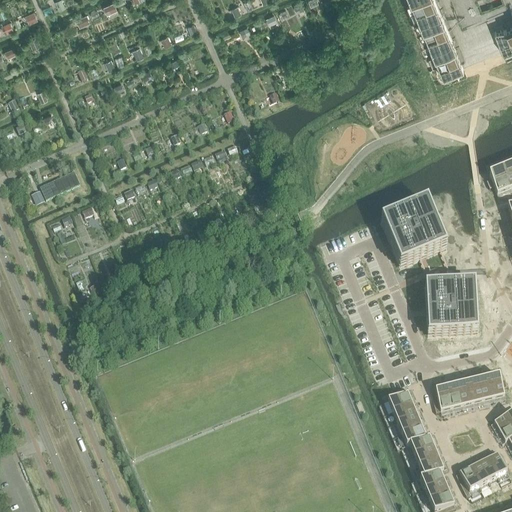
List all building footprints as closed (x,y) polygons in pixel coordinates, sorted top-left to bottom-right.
[(61,0),(59,0),(55,2),(59,10),(65,8),(61,0)] [(511,0),(411,0),(442,78),(463,69),(502,53),(511,49),(511,0)] [(113,4),(103,8),(107,15),(116,11),(113,4)] [(301,4),(294,7),(296,13),(304,10),(301,4)] [(237,7),(232,9),(235,17),(240,14),(237,7)] [(34,13),(26,16),(30,24),(37,20),(34,13)] [(86,16),(77,20),(80,28),(90,23),(86,16)] [(274,16),(266,19),(269,25),(276,22),(274,16)] [(10,23),(2,26),(5,34),(13,30),(10,23)] [(193,25),(188,27),(191,36),(197,33),(193,25)] [(247,28),(240,31),(242,37),(249,34),(247,28)] [(37,37),(29,41),(32,50),(41,46),(37,37)] [(167,37),(162,40),(165,47),(171,44),(167,37)] [(13,48),(5,52),(7,58),(16,54),(13,48)] [(139,49),(134,51),(137,60),(143,57),(139,49)] [(111,61),(105,63),(109,72),(115,69),(111,61)] [(176,61),(169,64),(172,69),(178,66),(176,61)] [(149,72),(141,76),(144,82),(152,78),(149,72)] [(84,73),(78,75),(82,83),(87,81),(84,73)] [(121,84),(114,88),(116,93),(123,90),(121,84)] [(276,96),(270,98),(273,106),(279,103),(276,96)] [(230,114),(224,117),(227,124),(233,122),(230,114)] [(51,115),(44,118),(46,124),(54,121),(51,115)] [(204,127),(198,129),(201,136),(207,134),(204,127)] [(23,128),(15,132),(18,138),(26,134),(23,128)] [(177,138),(171,140),(175,148),(180,145),(177,138)] [(247,143),(238,148),(240,153),(249,149),(247,143)] [(150,149),(145,152),(148,159),(154,156),(150,149)] [(224,152),(215,156),(217,161),(226,158),(224,152)] [(123,161),(117,164),(120,172),(126,169),(123,161)] [(199,164),(191,167),(194,173),(202,169),(199,164)] [(511,168),(502,173),(511,193),(511,192),(511,168)] [(178,173),(170,177),(172,182),(180,179),(178,173)] [(491,182),(485,185),(490,193),(494,191),(497,198),(511,193),(502,173),(488,178),(491,182)] [(74,175),(40,190),(46,204),(80,188),(74,175)] [(155,183),(147,186),(150,192),(157,188),(155,183)] [(132,193),(124,196),(126,202),(134,199),(132,193)] [(37,207),(43,204),(40,196),(34,199),(37,207)] [(276,206),(269,210),(273,219),(280,216),(276,206)] [(390,229),(383,232),(389,246),(391,251),(397,266),(404,263),(407,269),(419,264),(420,263),(426,261),(440,255),(438,249),(444,246),(430,212),(423,215),(420,209),(387,222),(390,229)] [(91,211),(83,214),(85,220),(93,217),(91,211)] [(252,218),(246,221),(250,228),(255,226),(252,218)] [(70,219),(62,223),(64,229),(72,225),(70,219)] [(240,220),(233,223),(236,231),(243,229),(240,220)] [(230,227),(224,229),(227,238),(233,236),(230,227)] [(217,234),(211,236),(215,245),(220,242),(217,234)] [(206,239),(201,241),(205,248),(210,246),(206,239)] [(184,248),(178,251),(181,259),(188,256),(184,248)] [(161,259),(155,261),(159,270),(164,267),(161,259)] [(425,296),(427,332),(434,332),(434,339),(470,337),(470,329),(477,329),(475,294),(468,294),(467,286),(431,288),(431,295),(425,296)] [(98,287),(91,290),(94,297),(101,294),(98,287)] [(480,380),(477,381),(477,382),(483,405),(494,403),(488,382),(488,379),(480,381),(480,380)] [(499,379),(488,382),(494,403),(504,400),(499,379)] [(469,383),(466,383),(466,385),(467,387),(472,408),(483,405),(477,382),(469,384),(469,383)] [(466,387),(457,390),(462,411),(472,408),(467,387),(466,387)] [(438,390),(434,391),(435,392),(436,397),(437,401),(438,406),(439,411),(440,416),(452,413),(446,392),(446,390),(438,392),(438,390)] [(457,390),(446,392),(452,413),(462,411),(457,390)] [(389,404),(388,405),(392,416),(412,408),(407,396),(403,398),(398,400),(394,402),(389,404)] [(412,408),(392,416),(396,426),(396,427),(394,428),(395,428),(417,419),(412,408)] [(498,424),(494,427),(499,437),(511,429),(511,416),(511,417),(507,420),(502,422),(498,424)] [(417,419),(395,428),(399,439),(421,430),(417,419)] [(511,429),(499,437),(504,446),(511,441),(511,429)] [(421,430),(399,439),(400,440),(402,439),(405,448),(406,450),(429,440),(429,439),(426,441),(421,430)] [(429,440),(406,450),(410,449),(414,459),(434,451),(429,440)] [(434,451),(414,459),(419,470),(439,462),(434,451)] [(497,458),(487,463),(497,482),(506,477),(497,458)] [(423,480),(417,483),(418,484),(443,473),(439,462),(419,470),(423,480)] [(487,463),(478,467),(488,486),(497,482),(487,463)] [(478,467),(469,472),(479,491),(488,486),(478,467)] [(469,472),(460,476),(462,481),(464,485),(466,490),(468,494),(469,496),(477,492),(479,491),(469,472)] [(443,473),(418,484),(422,495),(444,486),(440,475),(443,474),(443,473)] [(444,486),(422,495),(425,494),(425,495),(429,505),(449,497),(444,486)] [(449,497),(429,505),(431,511),(443,511),(444,511),(449,510),(454,508),(449,497)]
